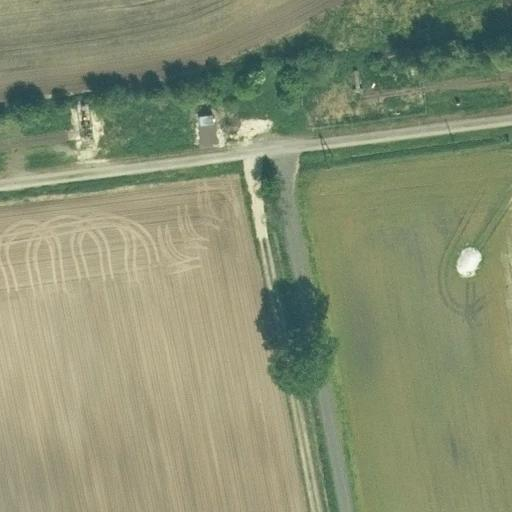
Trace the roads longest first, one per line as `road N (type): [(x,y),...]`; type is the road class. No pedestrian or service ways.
road 1 (track): [(511,115),(0,183)]
road 2 (track): [(276,146),(346,511)]
